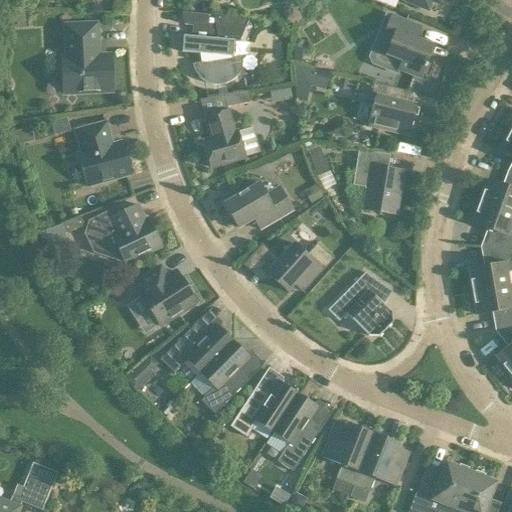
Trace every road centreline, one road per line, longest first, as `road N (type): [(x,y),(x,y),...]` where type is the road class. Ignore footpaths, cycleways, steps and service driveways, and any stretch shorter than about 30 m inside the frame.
road 1 (residential): [(355,385),(249,312),(185,226),(141,79),(147,0)]
road 2 (residential): [(436,332),(434,224),(459,149),(511,41)]
road 3 (residential): [(511,451),(355,385)]
road 4 (residential): [(511,439),(436,332)]
